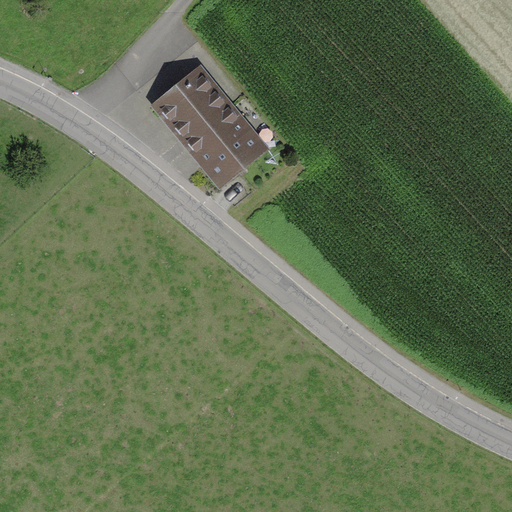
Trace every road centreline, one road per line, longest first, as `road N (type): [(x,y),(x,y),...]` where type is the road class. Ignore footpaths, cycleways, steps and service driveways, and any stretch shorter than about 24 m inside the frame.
road 1 (unclassified): [(511,440),(421,401),(84,129)]
road 2 (track): [(72,122),(180,0)]
